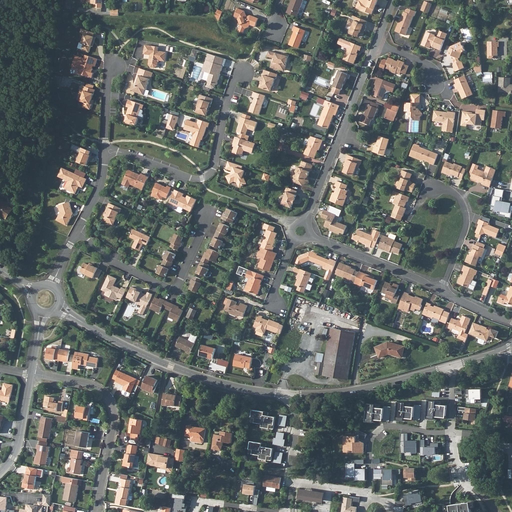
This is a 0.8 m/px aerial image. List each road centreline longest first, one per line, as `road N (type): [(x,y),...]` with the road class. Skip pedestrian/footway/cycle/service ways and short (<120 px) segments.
road 1 (tertiary): [(57,307),(171,366),(293,394)]
road 2 (residential): [(105,150),(201,177),(214,167),(228,97),(244,72)]
road 3 (residential): [(95,511),(112,406),(90,384),(31,374)]
road 4 (residential): [(78,230),(110,259),(175,290),(205,215)]
road 5 (residential): [(377,44),(305,222)]
road 6 (tertiary): [(293,394),(451,366)]
road 7 (residential): [(308,233),(440,289)]
road 8 (residential): [(450,430),(378,430),(367,491)]
road 9 (residential): [(440,289),(466,217),(457,195),(432,188)]
